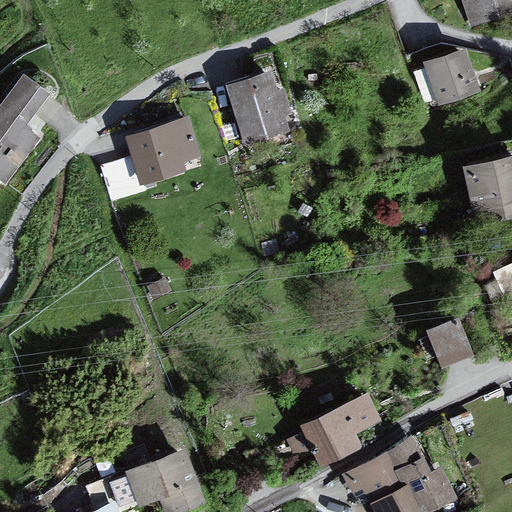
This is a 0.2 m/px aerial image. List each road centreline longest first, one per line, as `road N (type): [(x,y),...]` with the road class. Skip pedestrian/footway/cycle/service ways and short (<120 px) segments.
road 1 (residential): [(364,0),(149,86),(56,162),(0,256)]
road 2 (residential): [(252,511),(511,371)]
road 3 (track): [(56,162),(52,240),(31,293),(0,324)]
